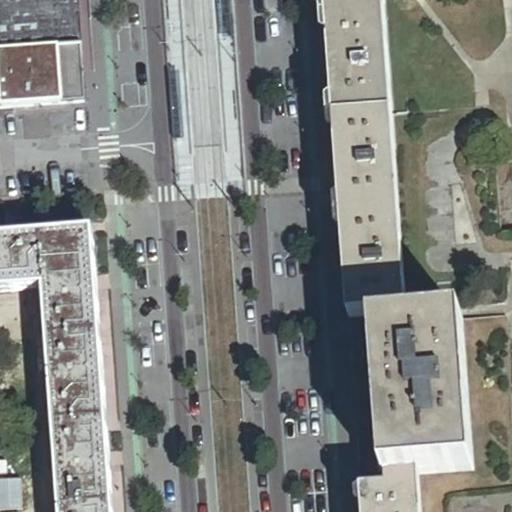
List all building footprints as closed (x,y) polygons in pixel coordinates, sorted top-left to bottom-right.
[(86,91),(80,0),(0,0),(0,112),(87,107),(86,91)] [(326,0),(336,126),(394,121),(385,0),(326,0)] [(511,112),(511,0),(385,0),(394,121),(511,112)] [(511,511),(511,112),(394,121),(410,330),(465,326),(475,476),(420,481),(422,511),(511,511)] [(410,330),(394,121),(336,126),(350,323),(375,321),(376,334),(374,334),(385,483),(387,483),(420,481),(475,476),(465,326),(410,330)] [(112,511),(92,237),(0,243),(0,295),(45,292),(61,511),(112,511)] [(375,321),(350,323),(363,496),(387,494),(387,483),(385,483),(374,334),(376,334),(375,321)] [(364,511),(422,511),(420,481),(387,483),(387,494),(363,496),(364,511)]
